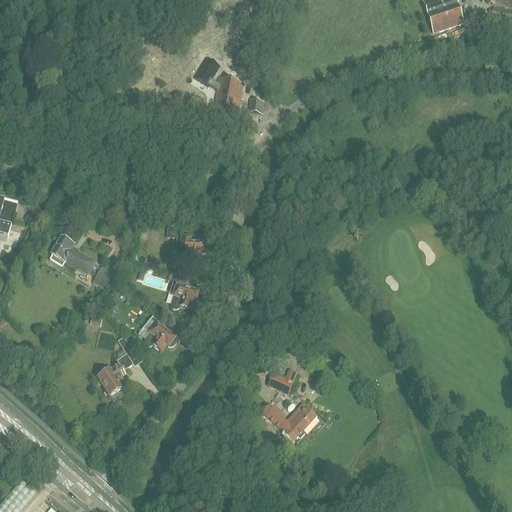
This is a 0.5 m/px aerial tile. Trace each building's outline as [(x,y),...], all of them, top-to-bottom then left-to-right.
[(455,0),(432,0),(423,3),(433,35),(463,25),(455,0)] [(511,31),(511,11),(494,9),(489,37),(510,41),(511,31)] [(210,59),(196,78),(209,87),(210,86),(218,92),(215,108),(238,113),(245,86),(221,80),(220,84),(214,80),(223,68),(210,59)] [(250,101),(249,113),(262,115),(264,103),(250,101)] [(0,216),(5,199),(0,197),(0,235),(8,238),(11,226),(0,222),(0,216)] [(148,217),(146,225),(149,226),(152,227),(154,218),(149,217),(148,217)] [(190,239),(179,239),(180,231),(168,230),(167,239),(177,239),(176,250),(181,251),(180,262),(180,263),(181,263),(181,264),(181,265),(182,266),(183,266),(184,267),(185,267),(186,266),(187,266),(188,266),(188,265),(189,264),(189,263),(199,263),(199,255),(202,256),(202,255),(203,255),(204,254),(205,254),(206,253),(206,252),(207,252),(207,251),(207,250),(207,249),(207,248),(207,247),(206,247),(206,246),(205,246),(204,245),(203,245),(190,244),(190,239)] [(174,298),(171,305),(171,306),(171,307),(171,308),(172,308),(172,309),(173,310),(174,310),(175,311),(176,311),(177,310),(178,310),(179,309),(179,308),(180,307),(189,310),(192,302),(195,303),(197,303),(198,303),(198,302),(199,302),(200,301),(200,300),(201,299),(201,298),(201,297),(200,297),(200,296),(200,295),(199,295),(198,294),(197,294),(185,290),(184,285),(186,280),(169,275),(168,280),(173,281),(170,292),(175,294),(174,298)] [(156,320),(155,320),(153,318),(153,317),(148,323),(147,324),(146,324),(145,325),(144,326),(144,327),(143,328),(143,329),(150,335),(146,341),(145,341),(145,342),(145,343),(145,344),(145,345),(146,346),(146,347),(147,347),(148,348),(149,348),(150,348),(151,348),(152,347),(153,346),(160,352),(166,346),(168,348),(169,348),(170,348),(171,348),(172,348),(173,348),(174,347),(175,347),(175,346),(176,345),(176,344),(176,343),(176,342),(175,342),(175,341),(175,340),(174,340),(163,331),(165,327),(156,320)] [(127,376),(124,372),(125,371),(133,366),(129,360),(136,356),(124,339),(118,342),(127,356),(117,362),(120,366),(104,376),(102,375),(100,375),(99,376),(98,377),(98,379),(97,380),(109,400),(111,399),(113,403),(124,397),(121,392),(123,391),(120,388),(121,388),(117,382),(127,376)] [(275,372),(269,387),(288,395),(295,381),(297,375),(289,371),(286,377),(275,372)] [(317,418),(303,405),(287,423),(269,407),(269,408),(266,405),(263,407),(267,410),(262,415),(283,434),(282,435),(292,444),(303,433),(301,431),(314,417),(315,419),(317,418)] [(0,511),(21,511),(37,494),(23,482),(0,508),(0,511)]
